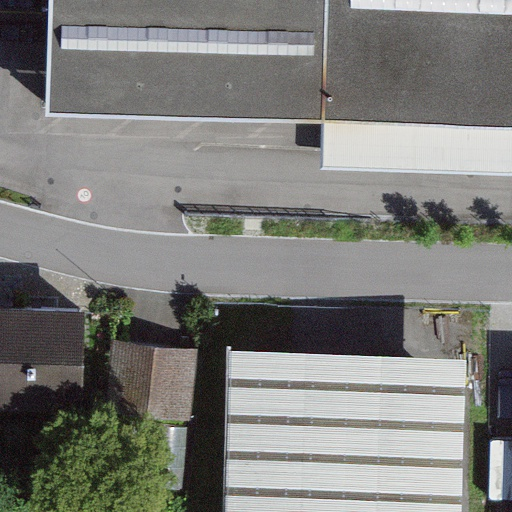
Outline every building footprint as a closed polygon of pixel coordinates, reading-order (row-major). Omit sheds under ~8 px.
[(511,0),(47,0),(43,134),(324,142),(511,148),(511,0)] [(511,148),(324,142),(322,175),(511,181),(511,148)] [(0,385),(81,387),(83,289),(84,288),(0,286),(0,385)] [(465,511),(471,324),(224,317),(218,511),(465,511)] [(203,345),(115,333),(105,403),(194,415),(203,345)] [(94,445),(52,444),(52,490),(94,491),(94,445)]
